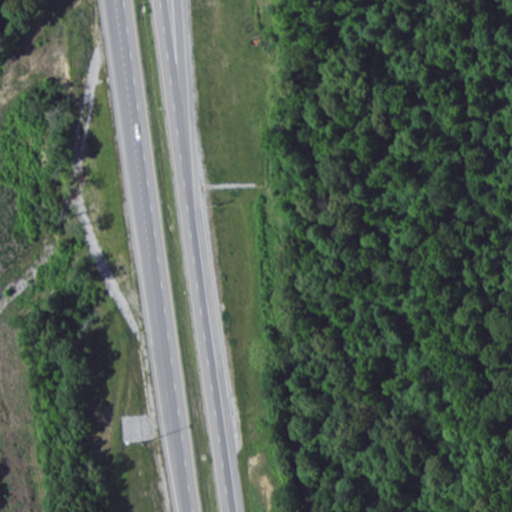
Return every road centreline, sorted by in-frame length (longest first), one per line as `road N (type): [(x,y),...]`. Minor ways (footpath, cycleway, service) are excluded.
road 1 (motorway): [(233,511),(163,0)]
road 2 (motorway): [(120,0),(189,511)]
